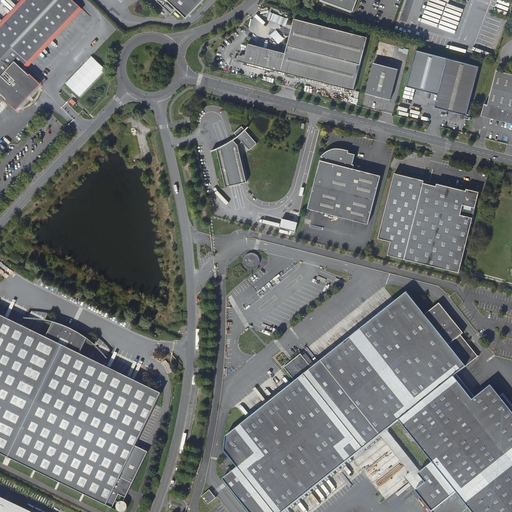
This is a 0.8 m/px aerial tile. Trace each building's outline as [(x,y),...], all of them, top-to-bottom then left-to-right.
[(70,0),(26,0),(0,28),(0,92),(16,108),(38,84),(22,68),(79,8),(70,0)] [(176,10),(186,19),(204,0),(156,0),(171,15),(176,10)] [(357,0),(321,0),(353,12),(357,0)] [(367,37),(294,18),(285,53),(270,49),(268,56),(254,53),(256,45),(248,43),(243,62),(354,91),(367,37)] [(91,56),(65,84),(79,97),(105,70),(91,56)] [(467,115),(479,66),(448,58),(436,104),(438,107),(467,115)] [(374,63),(366,94),(390,100),(398,69),(374,63)] [(511,74),(496,71),(487,105),(484,104),(481,114),(511,122),(511,74)] [(42,88),(38,84),(16,108),(20,111),(42,88)] [(481,116),(511,124),(511,122),(481,114),(481,116)] [(247,182),(238,145),(242,142),(249,150),(257,143),(242,126),(234,132),(237,136),(236,137),(231,141),(226,144),(221,147),(217,148),(226,186),(247,182)] [(308,208),(368,224),(381,175),(354,168),(355,165),(353,164),(356,155),(349,153),(349,151),(342,149),(340,149),(338,149),(335,149),(333,150),(330,151),(328,151),(326,153),(324,154),(323,155),(322,155),(321,156),(323,157),(322,160),(320,160),(308,208)] [(404,259),(458,273),(479,192),(467,189),(467,191),(438,184),(437,186),(424,183),(425,180),(395,173),(379,238),(391,241),(388,255),(404,259)] [(258,259),(258,258),(257,257),(256,256),(255,255),(254,255),(253,256),(252,255),(251,255),(250,255),(249,255),(248,256),(247,257),(246,257),(246,258),(245,259),(245,261),(245,262),(245,263),(246,264),(246,265),(247,266),(248,267),(249,267),(250,268),(251,268),(252,268),(253,268),(255,267),(256,267),(256,266),(257,265),(258,264),(258,263),(258,262),(258,261),(258,260),(258,259)] [(442,364),(453,320),(439,303),(425,315),(407,292),(312,368),(301,354),(284,367),(295,381),(226,437),(224,451),(237,467),(223,479),(249,511),(283,511),(399,420),(435,391),(438,377),(442,364)] [(0,453),(119,511),(120,511),(121,511),(122,511),(123,511),(124,511),(125,511),(126,511),(126,510),(127,510),(127,509),(128,509),(128,508),(129,507),(129,506),(129,505),(129,504),(129,503),(129,502),(129,501),(128,501),(128,500),(127,499),(126,498),(125,498),(147,451),(135,445),(161,393),(135,380),(79,353),(86,338),(83,336),(80,334),(77,332),(72,329),(68,327),(63,325),(59,323),(56,322),(51,321),(44,336),(0,314),(0,453)] [(457,374),(454,376),(473,400),(475,398),(457,374)] [(432,462),(423,470),(418,474),(425,483),(415,491),(432,511),(511,511),(511,411),(500,396),(491,385),(475,398),(473,400),(454,376),(434,392),(399,420),(432,462)] [(434,392),(435,391),(399,420),(434,392)] [(511,404),(503,393),(500,396),(511,411),(511,404)] [(0,511),(32,511),(0,496),(0,511)]
